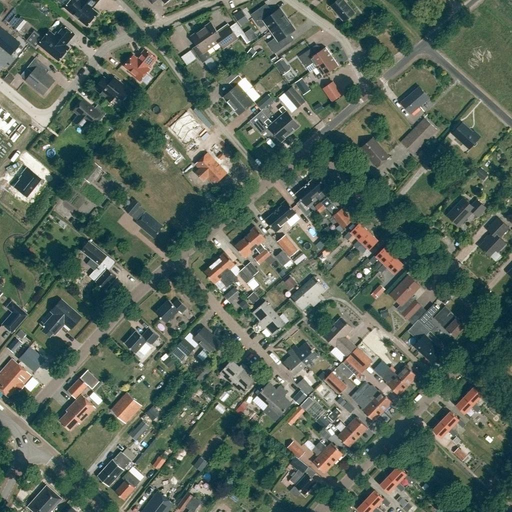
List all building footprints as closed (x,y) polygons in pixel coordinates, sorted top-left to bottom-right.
[(95,6),(99,0),(71,0),(65,8),(87,27),(98,14),(91,8),(94,5),(95,6)] [(333,0),(336,2),(331,7),(344,22),(355,13),(343,0),(333,0)] [(262,7),(251,15),(261,29),(267,25),(271,31),(287,20),(280,9),(269,17),(262,7)] [(234,16),(242,26),(249,21),(242,10),(234,16)] [(16,15),(9,23),(17,30),(26,19),(22,16),(20,18),(16,15)] [(276,38),(268,43),(275,54),(288,45),(284,38),(295,30),(287,20),(271,31),(276,38)] [(201,30),(213,47),(219,43),(223,49),(238,39),(228,24),(217,32),(211,23),(201,30)] [(69,42),(75,35),(63,25),(55,36),(50,32),(43,40),(39,45),(59,62),(70,48),(65,44),(68,41),(69,42)] [(207,51),(213,47),(201,30),(191,37),(197,46),(192,49),(202,64),(211,57),(207,51)] [(43,40),(34,32),(27,41),(35,49),(39,45),(43,40)] [(311,49),(299,57),(307,68),(313,63),(317,68),(332,57),(326,48),(316,55),(311,49)] [(124,67),(130,72),(129,74),(140,82),(150,70),(149,68),(157,59),(145,50),(140,56),(141,57),(138,60),(134,56),(124,67)] [(317,68),(320,73),(316,76),(318,80),(339,66),(332,57),(317,68)] [(291,69),(283,58),(276,63),(283,74),(291,69)] [(33,73),(26,81),(44,95),(54,82),(42,72),(46,67),(35,59),(27,69),(33,73)] [(231,106),(247,93),(239,84),(243,81),(239,76),(230,84),(234,88),(223,97),(231,106)] [(306,94),(314,89),(305,77),(298,82),(306,94)] [(97,86),(95,89),(104,97),(103,98),(110,103),(116,96),(122,101),(131,90),(118,80),(114,86),(104,78),(101,81),(100,81),(99,82),(98,83),(97,84),(97,86)] [(24,85),(18,79),(13,86),(19,91),(24,85)] [(332,102),(342,95),(333,82),(323,89),(332,102)] [(305,102),(292,87),(284,94),(298,109),(305,102)] [(401,102),(411,115),(430,99),(419,87),(401,102)] [(255,103),(247,93),(231,106),(239,116),(255,103)] [(267,96),(256,105),(261,111),(272,102),(267,96)] [(88,123),(91,125),(96,119),(99,122),(107,112),(98,105),(94,109),(83,100),(74,111),(79,115),(74,121),(83,129),(88,123)] [(283,114),(278,119),(291,134),(300,126),(283,106),(279,110),(283,114)] [(121,121),(115,116),(115,117),(109,113),(105,118),(109,121),(111,119),(112,120),(109,123),(115,128),(121,121)] [(1,115),(0,115),(0,131),(7,138),(16,127),(1,115)] [(259,124),(263,121),(258,115),(250,121),(254,126),(258,123),(259,124)] [(192,132),(203,130),(199,116),(189,119),(192,132)] [(437,131),(425,118),(401,143),(413,155),(437,131)] [(291,134),(278,119),(272,124),(268,119),(264,122),(281,142),(291,134)] [(462,123),(452,134),(469,150),(481,137),(474,131),(473,133),(462,123)] [(369,156),(368,157),(377,168),(390,157),(373,138),(362,148),(369,156)] [(436,150),(424,163),(431,169),(442,156),(436,150)] [(199,169),(196,173),(204,181),(207,178),(212,183),(215,180),(217,182),(227,174),(208,153),(195,165),(199,169)] [(93,161),(81,176),(81,177),(90,183),(102,168),(93,161)] [(489,175),(481,168),(475,174),(484,181),(489,175)] [(19,182),(11,191),(20,198),(33,181),(22,172),(16,179),(19,182)] [(312,179),(313,180),(307,185),(316,196),(321,202),(326,208),(328,211),(334,206),(325,195),(329,192),(330,191),(330,190),(330,189),(329,188),(328,185),(326,187),(316,175),(312,179)] [(312,200),(316,196),(307,185),(296,194),(306,207),(313,201),(312,200)] [(447,216),(459,227),(473,212),(478,217),(486,208),(477,200),(472,206),(464,198),(447,216)] [(138,220),(136,223),(154,239),(161,230),(163,227),(140,207),(142,205),(135,199),(125,211),(132,217),(133,216),(138,220)] [(282,206),(276,211),(285,222),(296,213),(286,201),(281,205),(282,206)] [(326,208),(321,202),(315,207),(320,213),(326,208)] [(342,210),(333,217),(343,228),(352,221),(342,210)] [(282,227),(281,226),(285,222),(276,211),(265,220),(276,233),(282,227)] [(480,247),(490,256),(495,251),(498,253),(506,244),(500,238),(509,228),(498,218),(487,230),(492,234),(480,247)] [(350,231),(344,237),(348,241),(353,235),(359,240),(360,241),(369,232),(360,223),(351,232),(350,231)] [(328,226),(322,231),(328,241),(335,236),(328,226)] [(250,231),(251,232),(246,237),(255,248),(260,254),(266,250),(261,243),(266,239),(255,227),(250,231)] [(359,240),(354,246),(357,249),(363,243),(370,250),(378,241),(369,232),(360,241),(359,240)] [(298,251),(285,235),(277,242),(290,257),(298,251)] [(252,253),(251,252),(255,248),(246,237),(235,246),(245,259),(252,253)] [(321,250),(328,243),(324,239),(317,245),(321,250)] [(117,277),(108,269),(114,261),(89,241),(81,251),(98,266),(89,277),(96,282),(106,290),(117,277)] [(375,255),(370,262),(373,265),(379,259),(384,264),(385,265),(394,256),(385,247),(376,256),(375,255)] [(260,254),(265,260),(271,255),(266,249),(266,250),(260,254)] [(283,250),(277,256),(284,265),(291,260),(283,250)] [(225,253),(220,257),(221,258),(215,263),(232,283),(238,279),(230,270),(235,265),(225,253)] [(255,259),(260,265),(265,260),(260,254),(255,259)] [(385,265),(384,264),(379,270),(382,273),(388,267),(395,274),(403,265),(394,256),(385,265)] [(259,272),(251,262),(246,267),(254,276),(259,272)] [(215,263),(204,272),(215,284),(220,280),(227,288),(232,283),(215,263)] [(254,278),(245,267),(237,274),(247,285),(254,278)] [(409,276),(390,295),(400,305),(397,309),(413,325),(426,311),(411,297),(420,287),(409,276)] [(291,277),(285,282),(291,289),(297,284),(291,277)] [(321,300),(318,297),(325,290),(314,277),(303,287),(317,304),(321,300)] [(380,297),(387,290),(382,285),(375,293),(380,297)] [(303,287),(291,298),(302,310),(310,303),(313,307),(317,304),(303,287)] [(236,289),(225,298),(230,304),(241,295),(236,289)] [(254,292),(247,298),(253,305),(260,299),(254,292)] [(42,327),(44,326),(54,335),(64,324),(70,330),(81,318),(61,300),(39,324),(42,327)] [(169,300),(156,313),(166,323),(178,311),(181,314),(187,308),(178,300),(173,305),(169,300)] [(250,306),(245,300),(239,305),(244,311),(250,306)] [(12,334),(28,315),(11,301),(5,308),(11,313),(1,325),(12,334)] [(259,320),(256,324),(259,328),(276,313),(265,301),(253,313),(259,320)] [(449,327),(446,330),(455,338),(465,327),(457,319),(458,318),(447,308),(436,320),(441,325),(444,322),(449,327)] [(276,313),(259,328),(263,332),(266,328),(273,336),(286,325),(276,313)] [(345,337),(353,329),(341,318),(324,336),(335,347),(336,347),(347,357),(356,347),(345,337)] [(413,336),(419,341),(414,347),(431,363),(442,351),(426,336),(430,332),(423,325),(413,336)] [(210,355),(221,343),(204,327),(193,339),(190,343),(184,338),(177,347),(187,357),(199,344),(210,355)] [(137,331),(125,344),(136,353),(147,341),(152,345),(159,337),(149,329),(142,336),(137,331)] [(377,353),(384,344),(372,333),(364,342),(377,353)] [(13,353),(22,343),(16,338),(7,348),(13,353)] [(295,346),(292,349),(306,366),(318,355),(306,343),(299,349),(295,346)] [(33,345),(19,361),(32,372),(45,356),(33,345)] [(357,348),(344,363),(358,377),(372,362),(357,348)] [(288,353),(291,356),(283,363),(295,376),(306,366),(292,349),(288,353)] [(175,363),(170,357),(164,363),(169,369),(175,363)] [(31,376),(12,359),(0,372),(0,391),(10,400),(18,390),(19,392),(24,385),(23,384),(31,376)] [(231,361),(220,373),(231,384),(246,367),(242,364),(239,367),(231,361)] [(201,382),(213,369),(210,366),(197,378),(201,382)] [(397,375),(408,386),(417,377),(406,366),(397,375)] [(246,367),(231,384),(243,394),(254,381),(247,374),(250,371),(246,367)] [(397,375),(388,367),(380,375),(388,384),(387,385),(399,396),(408,386),(397,375)] [(74,399),(87,385),(91,389),(97,382),(86,371),(67,391),(74,399)] [(348,387),(332,372),(324,381),(339,395),(348,387)] [(304,378),(297,385),(307,396),(314,389),(304,378)] [(268,383),(257,396),(269,406),(283,390),(279,386),(276,390),(268,383)] [(393,403),(381,392),(380,393),(373,386),(370,386),(363,393),(383,412),(393,403)] [(486,404),(489,400),(483,395),(482,395),(474,387),(465,397),(474,405),(474,404),(480,398),(486,404)] [(269,406),(263,412),(275,422),(292,404),(284,397),(287,393),(283,390),(269,406)] [(307,396),(301,391),(293,400),(299,405),(307,396)] [(127,393),(111,410),(126,424),(142,406),(127,393)] [(383,412),(363,393),(355,401),(364,410),(363,411),(374,422),(383,412)] [(65,411),(67,412),(59,421),(69,431),(77,423),(79,424),(95,408),(81,395),(65,411)] [(349,405),(340,396),(336,401),(344,409),(349,405)] [(480,410),(474,404),(474,405),(465,397),(456,406),(465,414),(471,407),(477,413),(480,410)] [(240,415),(249,407),(245,403),(236,410),(240,415)] [(304,410),(300,406),(286,421),(291,425),(304,410)] [(154,422),(161,414),(154,407),(146,415),(154,422)] [(451,412),(442,421),(450,429),(451,428),(457,422),(463,428),(466,425),(460,419),(459,420),(451,412)] [(317,421),(324,428),(329,422),(322,415),(317,421)] [(347,427),(359,438),(368,429),(356,417),(347,427)] [(457,434),(451,428),(450,429),(442,421),(433,430),(441,439),(448,432),(454,437),(457,434)] [(140,424),(130,436),(136,441),(146,430),(140,424)] [(347,427),(338,437),(349,448),(359,438),(347,427)] [(322,434),(328,440),(332,435),(326,429),(322,434)] [(287,448),(299,459),(305,452),(294,441),(287,448)] [(334,464),(343,454),(331,443),(327,448),(321,442),(316,447),(322,453),(334,464)] [(316,447),(312,450),(319,457),(313,462),(325,474),(334,464),(322,453),(316,447)] [(458,448),(453,454),(462,462),(467,457),(458,448)] [(98,476),(109,486),(124,470),(132,461),(121,452),(113,460),(98,476)] [(165,462),(159,457),(153,466),(159,470),(165,462)] [(200,457),(195,468),(204,472),(208,461),(200,457)] [(298,471),(296,473),(296,474),(289,480),(296,486),(292,490),(292,493),(295,496),(298,495),(301,492),(305,495),(316,482),(305,472),(308,467),(295,457),(290,464),(298,471)] [(410,483),(413,479),(407,474),(398,466),(390,476),(398,484),(399,483),(404,477),(410,483)] [(129,471),(122,478),(125,481),(116,492),(124,500),(136,488),(135,487),(140,481),(129,471)] [(390,476),(380,485),(389,493),(396,486),(402,492),(405,489),(399,483),(398,484),(390,476)] [(204,482),(199,477),(177,508),(182,511),(183,511),(186,508),(190,510),(188,511),(194,511),(201,502),(193,497),(204,482)] [(46,486),(27,507),(32,511),(49,511),(61,499),(46,486)] [(387,507),(390,504),(384,498),(383,499),(375,491),(366,500),(375,508),(375,507),(381,501),(387,507)] [(158,492),(142,511),(168,511),(174,504),(158,492)] [(366,500),(357,509),(359,511),(370,511),(372,511),(373,511),(380,511),(375,507),(375,508),(366,500)]
